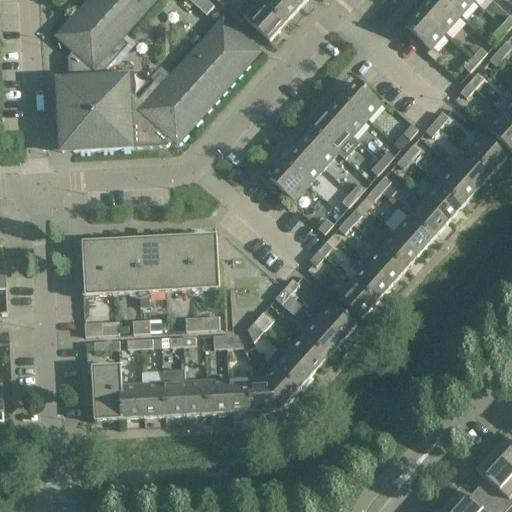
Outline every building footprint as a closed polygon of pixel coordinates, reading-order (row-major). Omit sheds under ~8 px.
[(74,53),(72,56),(68,60),(70,86),(66,86),(67,98),(70,98),(73,154),(167,148),(173,142),(177,146),(258,54),(222,22),(175,75),(178,78),(172,85),(161,75),(139,100),(107,72),(129,47),(118,37),(125,30),(128,33),(157,0),(92,0),(58,39),(74,53)] [(186,0),(197,9),(206,17),(214,8),(204,0),(186,0)] [(286,0),(264,0),(260,5),(285,27),(299,11),(286,0)] [(286,0),(299,11),(309,0),(286,0)] [(460,20),(436,0),(432,0),(420,14),(445,36),(460,20)] [(474,4),(469,0),(436,0),(460,20),(474,4)] [(270,44),(285,27),(260,5),(245,22),(270,44)] [(445,36),(420,14),(405,31),(431,53),(445,36)] [(507,34),(511,28),(511,19),(510,18),(501,28),(507,34)] [(507,34),(501,28),(493,37),(500,43),(507,34)] [(498,54),(504,60),(511,50),(511,49),(506,44),(498,54)] [(479,66),(487,56),(481,50),(472,60),(479,66)] [(498,54),(489,63),(496,69),(504,60),(498,54)] [(479,66),(472,60),(464,69),(471,75),(479,66)] [(484,82),(478,76),(469,86),(476,92),(484,82)] [(357,84),(342,101),(367,123),(382,107),(357,84)] [(476,92),(469,86),(460,95),(467,101),(476,92)] [(367,123),(342,101),(328,117),(353,139),(367,123)] [(511,103),(501,115),(511,124),(511,103)] [(449,121),(446,118),(443,115),(434,124),(441,130),(449,121)] [(511,124),(501,115),(487,132),(511,154),(511,153),(511,124)] [(353,139),(328,117),(313,133),(338,155),(353,139)] [(441,130),(434,124),(426,134),(432,140),(441,130)] [(419,133),(412,127),(403,137),(410,142),(419,133)] [(338,155),(313,133),(299,149),(324,171),(338,155)] [(482,137),(467,154),(492,176),(507,160),(482,137)] [(420,153),(414,147),(406,157),(412,162),(420,153)] [(324,171),(299,149),(285,165),(310,187),(324,171)] [(386,169),(395,160),(388,154),(380,163),(386,169)] [(467,154),(452,170),(477,192),(492,176),(467,154)] [(412,162),(406,157),(397,166),(403,172),(412,162)] [(386,169),(380,163),(371,173),(378,179),(386,169)] [(310,187),(285,165),(270,182),(295,204),(310,187)] [(452,170),(438,186),(463,208),(477,192),(452,170)] [(377,189),(383,195),(391,185),(385,180),(377,189)] [(357,201),(366,192),(359,186),(351,195),(357,201)] [(438,186),(424,202),(449,224),(463,208),(438,186)] [(377,189),(368,199),(374,204),(383,195),(377,189)] [(357,201),(351,195),(342,205),(349,211),(357,201)] [(424,202),(409,218),(434,240),(449,224),(424,202)] [(362,218),(356,212),(348,221),(354,227),(362,218)] [(409,218),(395,234),(420,256),(434,240),(409,218)] [(354,227),(348,221),(339,231),(345,237),(354,227)] [(327,222),(318,232),(325,237),(333,228),(327,222)] [(395,234),(380,250),(405,273),(420,256),(395,234)] [(202,293),(220,292),(217,238),(83,245),(86,299),(130,297),(130,292),(149,291),(149,296),(183,294),(183,289),(202,288),(202,293)] [(333,250),(327,244),(319,253),(325,259),(333,250)] [(380,250),(366,266),(391,289),(405,273),(380,250)] [(325,259),(319,253),(310,263),(316,269),(325,259)] [(366,266),(352,282),(377,305),(391,289),(366,266)] [(352,282),(337,299),(361,322),(377,305),(352,282)] [(299,288),(296,286),(293,283),(285,291),(291,297),(299,288)] [(291,297),(285,291),(276,301),(282,307),(291,297)] [(332,305),(317,320),(342,343),(357,327),(332,305)] [(273,323),(264,315),(257,322),(267,331),(273,323)] [(186,335),(220,333),(219,320),(186,321),(186,335)] [(317,320),(304,336),(329,358),(342,343),(317,320)] [(267,331),(257,322),(248,332),(254,345),(267,331)] [(133,337),(151,336),(150,323),(133,324),(133,337)] [(118,325),(85,327),(85,340),(119,338),(118,325)] [(304,336),(290,351),(315,374),(329,358),(304,336)] [(224,352),(244,351),(237,338),(223,339),(224,352)] [(224,352),(223,339),(213,339),(214,352),(224,352)] [(182,341),(182,350),(196,349),(196,340),(182,341)] [(182,341),(170,341),(171,350),(182,350),(182,341)] [(128,352),(140,352),(141,364),(154,363),(153,342),(127,344),(128,352)] [(119,344),(94,345),(94,354),(120,353),(119,344)] [(290,351),(276,367),(301,389),(315,374),(290,351)] [(276,367),(264,380),(280,413),(301,389),(276,367)] [(92,370),(94,397),(122,395),(122,388),(121,369),(92,370)] [(264,380),(247,381),(248,414),(280,413),(264,380)] [(247,381),(226,382),(228,416),(248,414),(247,381)] [(226,382),(205,383),(207,417),(228,416),(226,382)] [(205,383),(184,384),(186,418),(207,417),(205,383)] [(184,384),(163,385),(165,419),(186,418),(184,384)] [(163,385),(143,387),(145,420),(165,419),(163,385)] [(143,387),(122,388),(122,395),(124,421),(145,420),(143,387)] [(122,395),(94,397),(95,424),(124,422),(124,421),(122,395)] [(511,442),(508,439),(493,456),(511,472),(511,442)] [(511,495),(511,472),(493,456),(477,473),(492,486),(483,495),(501,511),(506,511),(511,505),(511,503),(508,500),(511,495)] [(460,492),(445,509),(447,511),(501,511),(483,495),(474,505),(460,492)]
